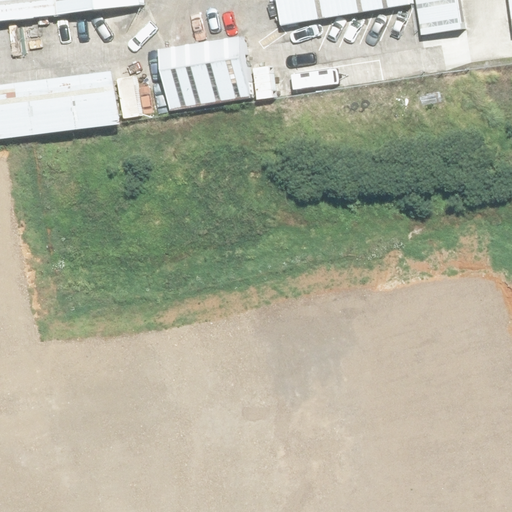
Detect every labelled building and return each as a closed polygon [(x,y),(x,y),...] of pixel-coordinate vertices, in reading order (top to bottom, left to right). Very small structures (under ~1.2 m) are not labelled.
[(0,0),(0,20),(131,0),(0,0)] [(271,0),(275,20),(402,0),(271,0)] [(511,0),(485,0),(493,56),(511,53),(511,0)] [(236,27),(152,40),(162,104),(246,91),(236,27)] [(106,63),(0,79),(0,139),(115,121),(106,63)]
